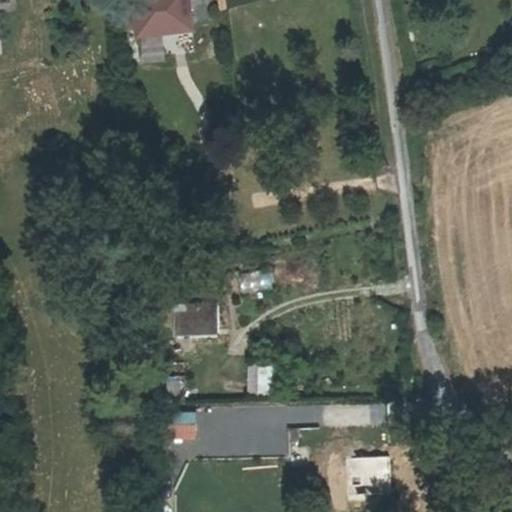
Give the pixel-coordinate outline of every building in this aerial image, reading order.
[(188,30),(184,0),(133,0),(137,35),(188,30)] [(270,288),(269,269),(237,271),(238,290),(270,288)] [(188,295),(189,307),(210,306),(209,295),(188,295)] [(210,306),(189,307),(178,307),(179,331),(221,330),(220,306),(210,306)] [(245,362),(245,396),(269,396),(269,362),(245,362)] [(166,411),(168,439),(196,438),(194,410),(166,411)] [(299,428),(290,429),(291,440),(299,439),(299,428)] [(391,456),(358,458),(359,494),(366,493),(392,493),(391,456)] [(359,494),(358,458),(347,458),(349,500),(366,500),(366,493),(359,494)]
